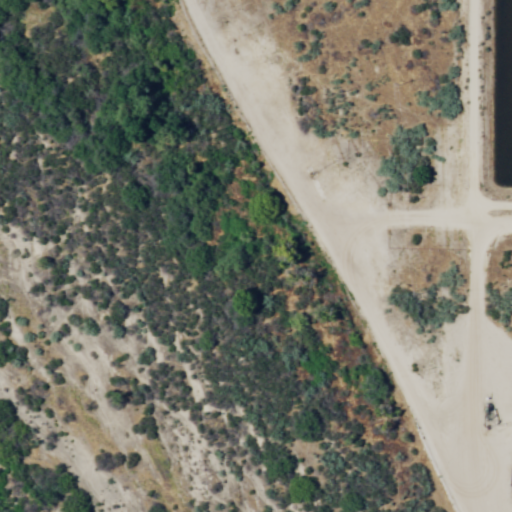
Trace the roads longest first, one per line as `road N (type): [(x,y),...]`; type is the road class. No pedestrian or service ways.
road 1 (track): [(459,0),(470,228),(444,387),(428,424),(443,511)]
road 2 (track): [(227,0),(307,207),(344,234),(511,229)]
road 3 (track): [(428,424),(386,408),(344,234)]
